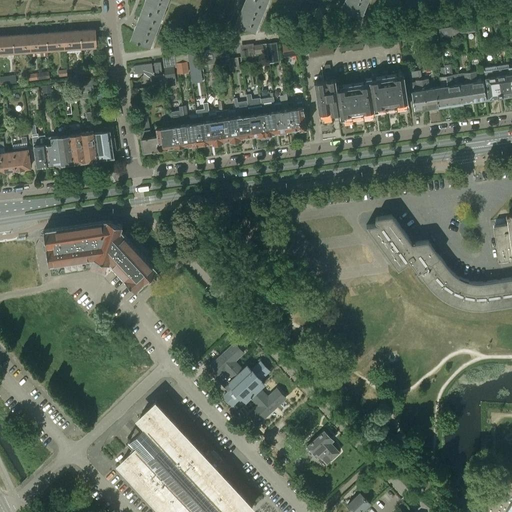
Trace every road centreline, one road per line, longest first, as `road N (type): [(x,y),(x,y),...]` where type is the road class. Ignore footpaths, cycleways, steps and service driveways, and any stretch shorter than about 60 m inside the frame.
road 1 (primary): [(0,222),(511,146)]
road 2 (primary): [(511,133),(0,208)]
road 3 (residential): [(511,120),(133,172)]
road 4 (unclassified): [(185,255),(424,511)]
road 5 (residential): [(133,172),(110,0)]
road 6 (residential): [(133,172),(0,194)]
